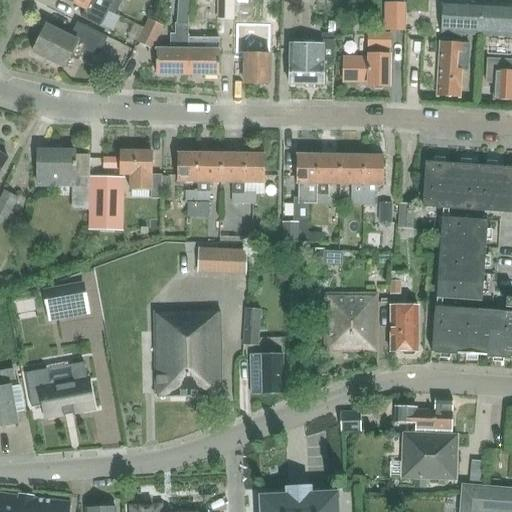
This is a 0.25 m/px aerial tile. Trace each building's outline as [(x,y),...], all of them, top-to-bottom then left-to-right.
[(113,3),(107,0),(61,0),(84,11),(81,18),(100,28),(108,12),(113,3)] [(107,0),(113,3),(108,12),(115,16),(122,0),(107,0)] [(156,50),(155,75),(186,75),(187,34),(188,34),(188,23),(189,0),(178,0),(177,21),(177,23),(174,23),(174,34),(169,33),(169,50),(156,50)] [(480,35),(482,4),(441,1),(440,33),(480,35)] [(387,4),(386,30),(402,30),(403,4),(387,4)] [(511,5),(482,4),(480,35),(511,36),(511,5)] [(299,21),(309,22),(311,6),(301,5),(299,21)] [(151,50),(163,26),(149,19),(137,43),(151,50)] [(71,38),(46,26),(33,53),(65,69),(70,57),(77,61),(83,49),(97,56),(106,39),(78,24),(71,38)] [(187,34),(186,75),(218,76),(218,50),(195,50),(196,34),(188,34),(187,34)] [(267,84),(268,55),(258,55),(258,34),(235,34),(235,55),(244,55),(243,84),(267,84)] [(333,67),(334,35),(321,34),(321,46),(289,45),(289,84),(322,85),(323,66),(333,67)] [(367,59),(342,58),(342,82),(367,82),(367,86),(387,86),(388,56),(382,56),(382,50),(388,50),(388,35),(367,34),(367,59)] [(466,71),(468,45),(439,43),(435,97),(458,98),(460,70),(466,71)] [(511,100),(511,60),(486,60),(484,83),(492,84),(492,100),(511,100)] [(88,155),(74,155),(74,151),(38,150),(37,185),(73,186),(72,209),(86,209),(88,155)] [(0,172),(9,158),(0,152),(0,172)] [(161,199),(161,175),(151,174),(151,152),(120,152),(120,157),(104,157),(104,168),(120,168),(120,173),(131,173),(130,189),(151,189),(150,198),(161,199)] [(199,182),(199,153),(178,152),(177,182),(197,182),(199,182)] [(220,183),(221,153),(199,153),(199,182),(197,182),(197,191),(198,191),(197,203),(210,203),(210,182),(220,183)] [(242,183),(243,154),(221,153),(220,183),(231,183),(231,204),(242,204),(242,192),(244,192),(244,183),(242,183)] [(264,154),(243,154),(242,183),(244,183),(244,192),(256,192),(256,195),(263,195),(264,154)] [(316,204),(318,155),(296,154),(296,184),(298,184),(298,204),(316,204)] [(339,185),(340,155),(318,155),(316,204),(329,204),(329,185),(339,185)] [(361,206),(361,155),(340,155),(339,185),(350,185),(350,206),(361,206)] [(383,155),(361,155),(361,206),(375,206),(375,195),(377,195),(377,185),(383,185),(383,155)] [(511,208),(511,168),(425,162),(423,203),(511,208)] [(122,230),(123,177),(89,177),(88,229),(122,230)] [(18,198),(3,190),(0,196),(0,224),(4,227),(18,198)] [(197,203),(198,191),(197,191),(185,191),(185,203),(197,203)] [(256,192),(244,192),(242,192),(242,204),(256,204),(256,192)] [(379,204),(379,223),(391,223),(392,204),(379,204)] [(412,230),(413,205),(399,204),(398,229),(412,230)] [(487,221),(447,218),(442,299),(482,302),(487,221)] [(307,242),(307,222),(283,223),(283,242),(307,242)] [(247,250),(197,247),(196,274),(246,276),(247,250)] [(405,283),(405,273),(390,273),(390,294),(400,294),(400,283),(405,283)] [(83,285),(43,292),(49,322),(88,314),(83,285)] [(376,351),(377,294),(325,293),(325,351),(376,351)] [(434,312),(431,352),(434,352),(434,354),(509,359),(510,358),(511,358),(511,356),(511,298),(506,299),(505,317),(481,315),(434,312)] [(417,351),(418,306),(391,305),(390,351),(400,351),(404,355),(413,355),(417,351)] [(258,329),(259,310),(246,309),(243,342),(253,343),(254,329),(258,329)] [(156,397),(221,396),(220,312),(154,313),(156,397)] [(251,395),(283,394),(282,354),(250,355),(251,395)] [(87,380),(84,363),(25,373),(31,407),(44,405),(46,418),(93,409),(88,380),(87,380)] [(14,370),(0,372),(0,426),(17,423),(14,404),(20,402),(14,370)] [(435,411),(429,411),(417,411),(417,407),(396,406),(396,421),(405,421),(404,431),(452,433),(453,399),(436,399),(435,411)] [(341,432),(360,431),(360,412),(340,413),(341,432)] [(456,480),(458,434),(404,432),(402,479),(456,480)] [(471,461),(470,482),(480,483),(482,462),(471,461)] [(511,511),(511,489),(463,485),(461,511),(511,511)] [(339,511),(338,493),(310,494),(309,487),(288,488),(288,495),(260,496),(260,511),(339,511)] [(18,494),(0,492),(0,511),(70,511),(72,502),(35,497),(35,496),(18,493),(18,494)]
